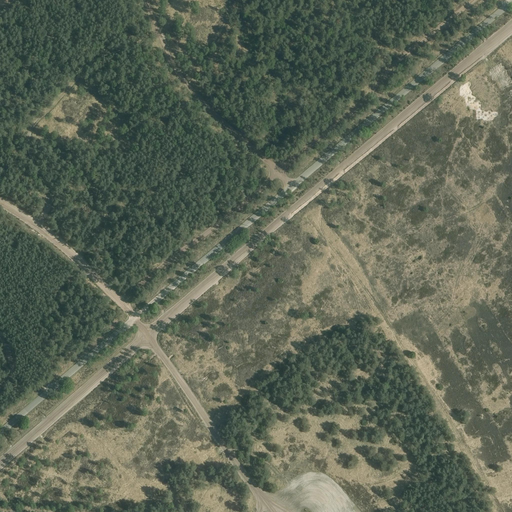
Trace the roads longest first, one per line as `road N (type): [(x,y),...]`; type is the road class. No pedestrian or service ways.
road 1 (track): [(511,32),(0,462)]
road 2 (unknown): [(143,0),(161,54),(188,91),(291,186)]
road 3 (unknown): [(134,317),(260,495)]
